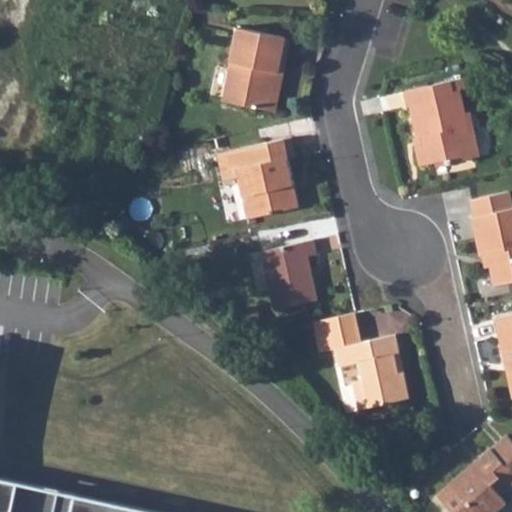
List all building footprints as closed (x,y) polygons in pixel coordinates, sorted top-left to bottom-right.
[(235,20),(216,92),(260,105),(267,79),(263,77),(267,65),(274,66),(282,35),(235,20)] [(451,75),(394,89),(397,104),(401,103),(410,142),(404,144),(408,160),(436,154),(437,158),(468,152),(462,120),(455,120),(448,87),(453,86),(451,75)] [(282,127),(207,144),(213,170),(231,166),(241,210),(292,199),(279,148),(287,146),(282,127)] [(471,211),(467,212),(474,247),(482,245),(488,277),(511,271),(511,201),(508,202),(505,186),(468,193),(471,211)] [(305,229),(257,238),(271,299),(311,291),(302,245),(308,244),(305,229)] [(353,304),(308,314),(314,344),(329,342),(332,355),(356,351),(360,371),(350,373),(356,400),(403,391),(398,366),(392,367),(389,348),(395,347),(390,327),(360,333),(353,304)] [(511,305),(492,309),(502,354),(510,353),(511,357),(507,361),(511,383),(511,305)] [(452,481),(450,478),(436,492),(453,511),(488,511),(508,495),(501,488),(511,478),(511,469),(510,467),(511,464),(511,439),(503,429),(473,456),(476,459),(452,481)] [(148,511),(0,477),(0,511),(148,511)]
